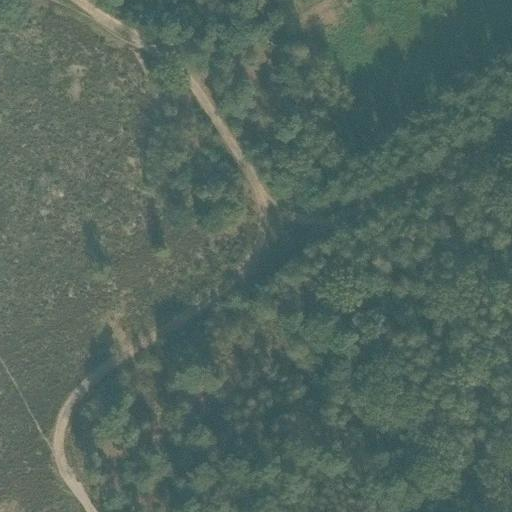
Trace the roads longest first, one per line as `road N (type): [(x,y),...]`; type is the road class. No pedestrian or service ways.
road 1 (track): [(55,457),(59,424),(100,369),(239,280),(277,216)]
road 2 (track): [(277,216),(345,214),(426,178),(511,123)]
road 3 (track): [(277,216),(153,53)]
